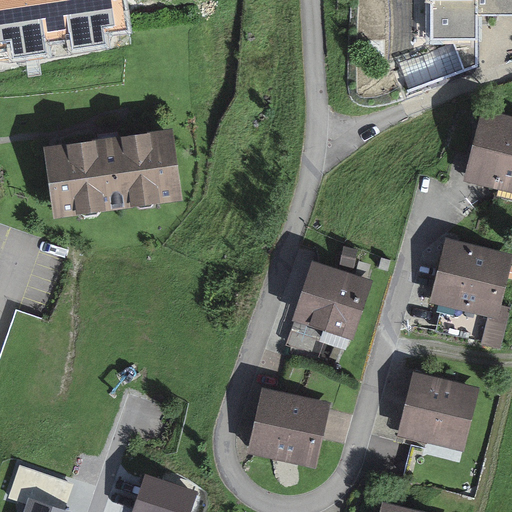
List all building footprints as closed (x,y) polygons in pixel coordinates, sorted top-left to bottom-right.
[(511,0),(432,0),(432,35),(476,35),(476,13),(511,13),(511,0)] [(511,118),(490,113),(472,181),(511,192),(511,118)] [(169,124),(48,142),(57,207),(178,190),(169,124)] [(511,272),(511,251),(455,240),(441,306),(502,319),(511,272)] [(321,264),(302,323),(357,340),(376,282),(321,264)] [(415,371),(401,427),(460,443),(475,387),(415,371)] [(265,386),(250,443),(312,459),(327,403),(265,386)] [(74,485),(20,466),(11,495),(27,500),(23,511),(70,511),(66,510),(74,485)] [(145,474),(134,511),(194,511),(201,490),(145,474)]
